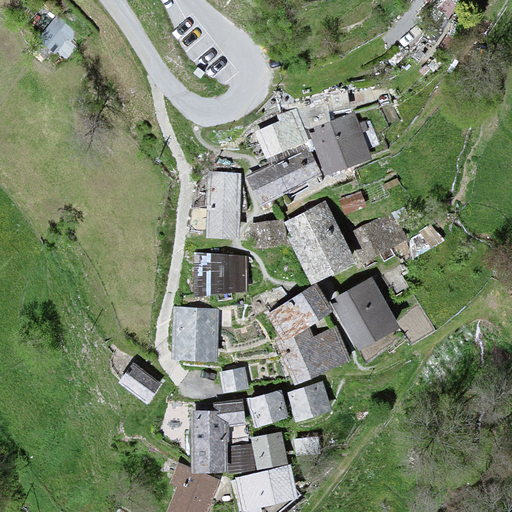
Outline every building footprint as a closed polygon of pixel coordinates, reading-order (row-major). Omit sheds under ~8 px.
[(39,34),(61,50),(78,28),(56,12),(39,34)] [(281,123),(258,132),(267,155),(307,141),(296,110),(279,117),(281,123)] [(353,115),(310,131),(326,173),(369,157),(353,115)] [(308,150),(248,178),(260,202),(319,174),(308,150)] [(239,175),(210,174),(207,236),(237,237),(239,175)] [(324,204),(284,223),(312,280),(352,260),(324,204)] [(382,215),(350,228),(363,261),(395,248),(382,215)] [(256,244),(279,244),(279,221),(256,221),(256,244)] [(244,256),(198,256),(198,291),(244,291),(244,256)] [(371,280),(332,301),(359,348),(397,327),(371,280)] [(314,286),(268,315),(283,339),(329,310),(314,286)] [(217,311),(176,309),(174,358),(214,360),(217,311)] [(308,331),(278,343),(295,382),(347,360),(335,330),(311,340),(308,331)] [(158,384),(133,366),(121,383),(147,400),(158,384)] [(243,369),(221,374),(225,391),(247,387),(243,369)] [(321,384),(289,394),(297,419),(329,409),(321,384)] [(279,392),(249,401),(256,425),(286,416),(279,392)] [(214,412),(193,412),(192,471),(224,471),(225,424),(243,423),(241,400),(214,404),(214,412)] [(280,434),(252,439),(258,468),(285,463),(280,434)] [(205,511),(218,482),(178,466),(172,482),(179,485),(167,511),(205,511)] [(289,466),(237,478),(244,509),(296,497),(289,466)]
